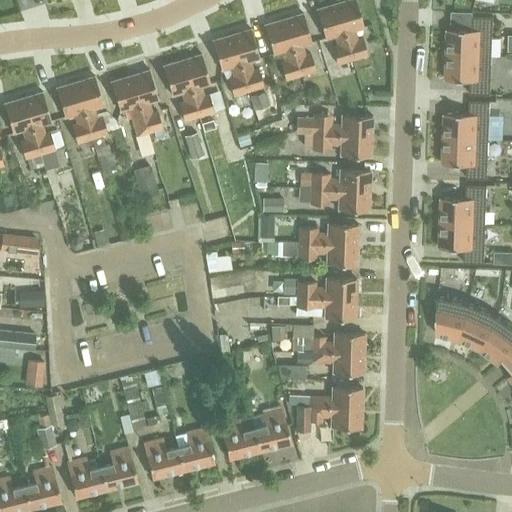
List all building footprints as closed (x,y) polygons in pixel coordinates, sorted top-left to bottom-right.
[(357,37),(355,29),(365,26),(356,0),(339,0),(336,1),(346,32),(353,59),(368,55),(362,36),(357,37)] [(337,64),(353,59),(346,32),(336,1),(317,7),(326,38),(335,35),(338,43),(332,45),(337,64)] [(306,53),(304,45),(313,42),(304,11),(285,17),(294,48),(302,75),(316,70),(311,51),(306,53)] [(447,54),(492,55),(494,16),(473,16),(473,29),(447,28),(447,54)] [(285,80),(302,75),(294,48),(285,17),(266,22),(275,53),(283,51),(286,59),(279,61),(285,80)] [(253,69),(251,60),(261,57),(252,27),(232,32),(250,90),(264,86),(258,67),(253,69)] [(233,95),(250,90),(232,32),(213,38),(222,69),(232,66),(234,75),(227,76),(233,95)] [(183,58),(200,116),(209,113),(215,111),(209,92),(205,93),(202,85),(211,83),(202,53),(183,58)] [(491,94),(492,55),(447,54),(446,79),(471,80),(470,93),(491,94)] [(511,54),(500,54),(500,83),(511,83),(511,54)] [(184,121),(199,116),(200,116),(183,58),(164,64),(173,94),(182,91),(184,100),(178,102),(184,121)] [(152,109),(150,101),(159,98),(150,68),(131,74),(140,104),(149,132),(163,128),(157,108),(152,109)] [(97,115),(94,106),(104,104),(95,73),(76,79),(96,146),(96,147),(104,174),(117,170),(108,143),(106,143),(103,134),(108,133),(102,114),(97,115)] [(136,136),(149,132),(140,104),(131,74),(112,80),(121,109),(128,107),(136,136)] [(339,74),(325,78),(330,93),(343,89),(339,74)] [(76,79),(57,85),(66,115),(75,113),(77,121),(71,123),(77,142),(92,138),(94,147),(96,147),(96,146),(76,79)] [(43,89),(21,96),(38,154),(40,154),(54,149),(56,149),(50,130),(45,131),(42,122),(52,119),(43,89)] [(254,109),(270,105),(266,90),(249,95),(254,109)] [(38,154),(21,96),(5,101),(14,131),(23,128),(25,137),(18,139),(24,158),(30,157),(38,154)] [(444,113),(443,138),(489,139),(490,101),(470,100),(470,114),(444,113)] [(296,116),(296,127),(373,130),(373,115),(342,114),(342,123),(332,123),(332,114),(313,113),(313,116),(296,116)] [(202,122),(204,130),(216,126),(214,118),(202,122)] [(296,127),(296,132),(303,133),(303,145),(311,146),(311,148),(331,149),(331,145),(341,145),(340,154),(372,155),(373,130),(296,127)] [(192,158),(204,154),(197,131),(185,135),(192,158)] [(251,142),(248,133),(238,137),(241,145),(251,142)] [(488,179),(489,139),(443,138),(442,163),(468,164),(467,178),(488,179)] [(275,182),(277,164),(264,163),(263,181),(275,182)] [(142,198),(159,192),(150,164),(133,169),(142,198)] [(61,192),(53,166),(45,169),(53,195),(61,192)] [(309,184),(371,186),(371,170),(339,168),(339,178),(330,178),(330,172),(310,171),(309,184)] [(370,210),(371,186),(309,184),(309,186),(298,186),(298,202),(309,202),(308,204),(329,205),(329,199),(338,199),(338,208),(370,210)] [(440,222),(486,224),(487,185),(467,184),(466,198),(441,197),(440,222)] [(264,210),(283,210),(283,197),(264,197),(264,210)] [(270,237),(283,236),(281,219),(269,220),(270,237)] [(300,225),(299,238),(358,240),(359,224),(327,222),(327,232),(318,231),(318,226),(316,226),(300,225)] [(485,263),(486,224),(440,222),(439,247),(465,248),(464,262),(485,263)] [(3,233),(1,249),(34,253),(39,253),(38,237),(7,233),(3,233)] [(244,241),(231,241),(232,250),(232,252),(245,251),(245,255),(266,255),(298,256),(297,258),(317,258),(317,252),(326,253),(326,262),(357,263),(358,240),(299,238),(299,241),(285,241),(267,240),(258,241),(244,241)] [(214,252),(217,273),(229,271),(226,250),(214,252)] [(511,251),(495,251),(494,262),(511,263),(511,251)] [(51,258),(30,258),(30,276),(51,276),(51,258)] [(455,267),(454,279),(474,280),(474,268),(455,267)] [(297,296),(356,298),(357,277),(325,276),(325,286),(316,286),(316,281),(297,281),(297,296)] [(284,278),(283,293),(295,294),(295,278),(284,278)] [(49,311),(54,294),(39,290),(40,283),(27,279),(20,303),(49,311)] [(289,305),(290,296),(278,296),(278,304),(289,305)] [(297,307),(324,308),(324,317),(355,318),(356,298),(297,296),(297,307)] [(438,296),(437,334),(442,335),(448,336),(454,338),(460,340),(469,302),(446,297),(438,296)] [(475,347),(480,350),(497,315),(476,305),(469,302),(460,340),(465,342),(470,344),(475,347)] [(495,360),(499,363),(511,346),(511,325),(503,319),(497,315),(480,350),(485,353),(490,356),(495,360)] [(313,347),(365,349),(366,333),(335,331),(335,342),(325,341),(325,336),(312,335),(312,323),(292,322),(291,350),(313,351),(313,347)] [(280,326),(271,326),(272,341),(280,340),(280,326)] [(0,329),(0,345),(15,347),(14,349),(34,350),(35,333),(0,329)] [(220,333),(222,349),(230,348),(228,332),(220,333)] [(313,347),(313,351),(313,361),(334,362),(334,372),(364,373),(365,349),(313,347)] [(185,349),(169,352),(171,364),(187,361),(185,349)] [(36,385),(53,385),(53,358),(36,357),(36,385)] [(305,377),(306,364),(277,364),(280,377),(305,377)] [(363,410),(364,388),(333,386),(333,394),(288,393),(288,403),(296,404),(296,407),(363,410)] [(41,448),(57,444),(52,424),(64,422),(58,393),(45,395),(48,413),(37,416),(39,427),(37,428),(41,448)] [(362,428),(363,410),(296,407),(295,429),(310,430),(310,422),(322,422),(322,416),(332,416),(331,426),(362,428)] [(255,428),(260,449),(291,442),(283,408),(264,413),(266,425),(255,428)] [(9,427),(7,418),(0,419),(0,427),(4,426),(5,428),(9,427)] [(260,449),(255,428),(243,430),(240,419),(221,423),(229,457),(260,449)] [(178,447),(183,468),(214,460),(206,427),(187,432),(190,443),(178,447)] [(72,461),(71,456),(76,454),(72,438),(64,440),(69,462),(67,462),(75,496),(106,488),(101,466),(89,469),(87,457),(72,461)] [(183,468),(178,447),(166,450),(163,438),(144,443),(152,476),(183,468)] [(101,466),(106,488),(137,481),(129,447),(110,451),(113,463),(101,466)] [(36,482),(24,485),(30,508),(61,500),(53,466),(33,470),(36,482)] [(0,511),(12,511),(30,508),(24,485),(13,488),(10,476),(0,478),(0,511)]
